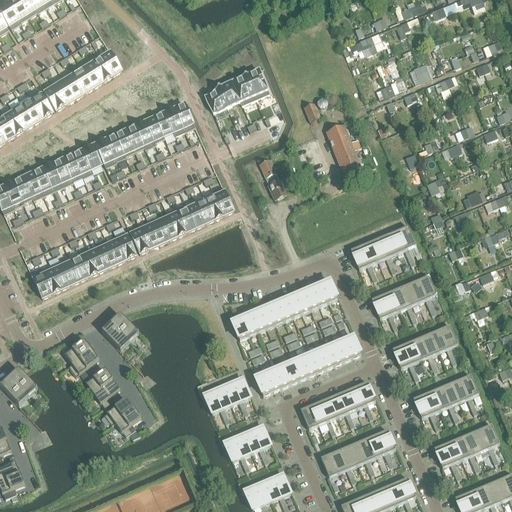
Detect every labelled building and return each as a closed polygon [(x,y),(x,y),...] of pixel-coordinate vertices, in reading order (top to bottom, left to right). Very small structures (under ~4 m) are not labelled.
[(27,0),(17,0),(16,1),(29,22),(37,17),(38,18),(27,0)] [(39,0),(27,0),(38,18),(47,12),(39,0)] [(51,0),(39,0),(47,12),(48,12),(45,8),(53,3),(51,0)] [(476,0),(474,0),(465,4),(470,15),(481,10),(476,0)] [(16,1),(7,6),(21,29),(22,28),(21,27),(29,22),(16,1)] [(7,6),(0,10),(0,14),(12,34),(21,29),(7,6)] [(417,7),(404,12),(407,20),(420,16),(417,7)] [(0,20),(0,39),(0,40),(9,35),(0,20)] [(482,50),(484,58),(497,53),(494,45),(482,50)] [(366,47),(356,52),(360,62),(370,57),(366,47)] [(472,49),(465,52),(468,58),(475,55),(472,49)] [(110,56),(101,62),(112,80),(122,74),(118,68),(119,67),(116,62),(114,63),(110,56)] [(89,63),(103,86),(112,80),(101,62),(99,59),(90,64),(89,63)] [(458,62),(451,65),(455,74),(462,71),(458,62)] [(89,63),(80,69),(94,91),(103,86),(89,63)] [(80,70),(71,76),(84,97),(94,91),(80,69),(79,69),(80,70)] [(249,78),(245,79),(256,104),(270,98),(259,73),(249,78)] [(71,76),(62,82),(75,103),(84,97),(71,76)] [(232,85),(240,105),(242,110),(256,104),(245,79),(242,81),(232,85)] [(53,86),(52,86),(66,109),(75,103),(62,82),(62,83),(63,85),(55,90),(53,86)] [(222,89),(219,91),(227,111),(240,105),(232,85),(222,90),(222,89)] [(52,86),(43,92),(56,114),(66,109),(52,86)] [(374,92),(377,101),(391,96),(387,87),(374,92)] [(215,93),(205,97),(213,117),(227,111),(219,91),(215,92),(215,93)] [(39,94),(30,100),(43,122),(53,117),(39,94)] [(415,95),(404,100),(407,108),(418,104),(415,95)] [(338,105),(338,103),(337,101),(335,99),(332,99),(330,100),(329,102),(328,105),(329,107),(332,108),(334,109),(336,108),(338,105)] [(31,104),(23,110),(34,128),(43,122),(30,100),(29,100),(31,104)] [(327,110),(328,107),(327,105),(325,103),(322,103),(320,104),(318,106),(318,108),(319,111),(321,112),(323,113),(326,112),(327,110)] [(392,104),(386,107),(389,115),(395,113),(392,104)] [(324,121),(321,113),(318,115),(315,106),(304,110),(310,126),(321,122),(324,121)] [(185,107),(175,112),(186,136),(195,131),(190,120),(191,120),(188,114),(185,107)] [(23,110),(13,115),(25,134),(34,128),(23,110)] [(175,112),(165,116),(176,140),(186,136),(175,112)] [(508,114),(496,119),(500,127),(511,123),(508,114)] [(2,117),(15,139),(25,134),(13,115),(5,121),(2,117)] [(165,116),(155,121),(165,143),(164,140),(173,136),(175,141),(176,140),(165,116)] [(2,117),(0,118),(0,135),(6,145),(15,139),(2,117)] [(155,121),(145,126),(156,149),(155,147),(165,143),(155,121)] [(145,126),(135,130),(146,154),(156,149),(145,126)] [(463,127),(453,131),(458,142),(468,138),(463,127)] [(363,177),(354,154),(361,151),(358,143),(351,146),(344,129),(327,136),(346,184),(363,177)] [(135,130),(125,135),(135,156),(144,152),(145,154),(146,154),(135,130)] [(125,135),(115,139),(126,162),(126,161),(135,156),(125,135)] [(115,139),(105,144),(116,168),(117,167),(116,166),(126,162),(115,139)] [(489,139),(479,143),(484,156),(494,152),(489,139)] [(105,144),(95,148),(106,172),(116,168),(105,144)] [(92,150),(83,154),(92,174),(101,169),(92,150)] [(83,154),(73,159),(84,183),(94,178),(92,174),(83,154)] [(414,157),(406,161),(410,172),(419,169),(414,157)] [(73,159),(63,163),(74,187),(73,186),(82,182),(83,183),(84,183),(73,159)] [(63,163),(53,168),(64,192),(74,187),(63,163)] [(261,168),(260,168),(268,187),(269,188),(268,189),(275,204),(289,197),(286,192),(285,193),(280,183),(280,184),(273,170),(270,163),(261,168)] [(47,171),(43,172),(54,196),(64,192),(53,168),(52,168),(52,167),(46,169),(47,171)] [(43,172),(33,177),(44,201),(54,196),(43,172)] [(33,177),(23,181),(34,205),(44,201),(33,177)] [(23,181),(13,186),(24,209),(24,208),(24,207),(33,203),(34,205),(23,181)] [(13,186),(3,190),(14,214),(15,214),(15,213),(24,209),(13,186)] [(432,186),(422,190),(427,203),(437,198),(432,186)] [(3,190),(0,191),(0,209),(4,219),(14,214),(3,190)] [(223,191),(213,195),(224,219),(234,215),(231,208),(228,202),(223,191)] [(213,196),(204,200),(215,223),(224,219),(213,195),(212,195),(213,196)] [(473,195),(463,200),(468,211),(478,206),(473,195)] [(205,204),(197,208),(206,227),(215,223),(204,200),(204,201),(205,204)] [(502,200),(485,207),(488,215),(505,208),(502,200)] [(185,208),(176,212),(187,236),(196,232),(185,208)] [(186,208),(185,208),(196,232),(206,227),(197,208),(188,212),(186,208)] [(176,212),(166,216),(177,240),(187,236),(176,212)] [(466,215),(455,219),(458,228),(469,223),(466,215)] [(158,220),(157,221),(168,245),(177,240),(166,216),(166,217),(167,218),(158,221),(158,220)] [(157,221),(148,225),(150,229),(159,249),(168,245),(157,221)] [(138,229),(129,234),(140,257),(149,253),(138,229)] [(139,229),(138,229),(149,253),(159,249),(150,229),(141,233),(139,229)] [(416,250),(410,234),(409,230),(401,234),(401,233),(398,234),(407,254),(409,253),(416,250)] [(407,254),(398,234),(389,238),(397,258),(405,254),(408,262),(412,260),(409,253),(407,254)] [(125,235),(116,240),(127,264),(136,259),(125,235)] [(397,258),(389,238),(380,242),(388,262),(390,261),(397,258)] [(107,244),(106,244),(117,268),(127,264),(116,240),(115,240),(115,241),(107,245),(107,244)] [(388,262),(380,242),(370,246),(378,266),(386,262),(389,270),(393,268),(390,261),(388,262)] [(106,244),(97,248),(108,272),(117,268),(106,244)] [(378,266),(370,246),(361,250),(369,269),(371,269),(378,266)] [(97,249),(88,253),(89,255),(99,276),(108,272),(97,248),(96,248),(97,249)] [(369,269),(361,250),(351,254),(359,274),(367,270),(370,278),(374,276),(371,269),(369,269)] [(89,255),(79,259),(89,281),(99,276),(89,255)] [(70,261),(69,261),(80,285),(89,281),(79,259),(71,263),(70,261)] [(69,261),(60,265),(71,289),(80,285),(69,261)] [(60,265),(50,270),(61,294),(71,289),(60,265)] [(50,270),(41,274),(42,276),(52,298),(61,294),(50,270)] [(42,276),(33,280),(37,290),(36,290),(39,296),(42,302),(52,298),(42,276)] [(437,299),(431,284),(429,280),(422,283),(419,284),(427,303),(429,302),(437,299)] [(427,303),(419,284),(410,288),(418,307),(426,304),(429,312),(432,310),(429,302),(427,303)] [(337,301),(333,291),(330,285),(321,289),(328,307),(338,303),(337,301)] [(418,307),(410,288),(400,292),(409,311),(411,310),(418,307)] [(328,307),(321,289),(312,292),(320,310),(328,307)] [(320,310),(312,292),(303,296),(311,314),(320,310)] [(409,311),(400,292),(391,296),(399,315),(407,312),(410,319),(414,318),(411,310),(409,311)] [(311,314),(303,296),(294,300),(302,318),(311,314)] [(399,315),(391,296),(382,300),(390,319),(392,318),(399,315)] [(302,318),(294,300),(285,304),(293,322),(302,318)] [(390,319),(382,300),(372,304),(380,323),(388,320),(391,327),(395,326),(392,318),(390,319)] [(293,322),(285,304),(277,307),(284,325),(293,322)] [(284,325),(277,307),(268,311),(275,329),(284,325)] [(275,329),(268,311),(259,315),(267,333),(275,329)] [(267,333),(259,315),(250,318),(258,336),(267,333)] [(137,335),(127,325),(121,318),(112,327),(128,344),(137,335)] [(258,336),(250,318),(241,322),(249,340),(258,336)] [(249,340),(241,322),(232,326),(239,343),(239,342),(240,344),(249,340)] [(128,344),(112,327),(103,336),(109,343),(119,353),(128,344)] [(458,349),(452,333),(450,330),(443,333),(442,332),(440,333),(448,353),(450,352),(458,349)] [(448,353),(440,333),(431,337),(439,357),(446,354),(449,361),(453,360),(450,352),(448,353)] [(511,336),(503,340),(507,348),(511,345),(511,336)] [(439,357),(431,337),(421,341),(429,361),(431,360),(439,357)] [(361,357),(354,341),(344,344),(352,362),(361,359),(360,357),(361,357)] [(429,361),(421,341),(412,345),(420,365),(428,362),(431,369),(435,367),(431,360),(429,361)] [(352,362),(344,344),(336,348),(343,366),(352,362)] [(492,344),(486,346),(489,355),(495,353),(492,344)] [(69,371),(92,354),(85,345),(76,351),(72,346),(62,353),(66,358),(65,359),(72,368),(69,370),(69,371)] [(420,365),(412,345),(402,349),(411,369),(413,368),(420,365)] [(343,366),(336,348),(327,352),(334,370),(343,366)] [(411,369),(402,349),(393,353),(401,373),(409,369),(412,377),(416,375),(413,368),(411,369)] [(334,370),(327,352),(318,356),(325,374),(334,370)] [(90,371),(99,364),(92,354),(69,371),(76,381),(80,378),(84,383),(94,376),(90,371)] [(325,374),(318,356),(309,359),(317,377),(325,374)] [(317,377),(309,359),(300,363),(308,381),(317,377)] [(308,381),(300,363),(291,367),(299,385),(308,381)] [(299,385),(291,367),(282,371),(290,388),(299,385)] [(290,388),(282,371),(274,374),(281,392),(290,388)] [(35,390),(26,380),(20,373),(10,381),(26,398),(35,390)] [(94,398),(113,384),(106,374),(97,380),(94,376),(84,383),(87,387),(86,388),(94,398)] [(281,392),(274,374),(265,378),(272,396),(281,392)] [(272,396),(265,378),(255,382),(262,398),(263,398),(263,400),(272,396)] [(479,398),(473,383),(471,379),(463,382),(461,383),(469,402),(471,402),(479,398)] [(26,398),(10,381),(1,390),(17,407),(26,398)] [(251,401),(243,382),(241,383),(241,382),(237,384),(237,385),(234,387),(233,386),(241,405),(243,405),(251,401)] [(469,402),(461,383),(451,387),(460,406),(467,403),(470,411),(474,409),(471,402),(469,402)] [(111,400),(120,393),(113,384),(94,398),(101,407),(105,412),(115,405),(111,400)] [(241,405),(233,386),(232,387),(231,386),(227,388),(228,389),(224,391),(224,390),(223,390),(231,409),(239,406),(242,413),(246,412),(243,405),(241,405)] [(376,405),(369,390),(370,390),(369,386),(361,389),(360,389),(358,390),(366,409),(368,409),(376,405)] [(460,406),(451,387),(442,391),(450,410),(452,410),(460,406)] [(231,409),(223,390),(222,391),(222,390),(218,392),(218,393),(215,395),(214,394),(222,413),(224,413),(231,409)] [(366,409),(358,390),(348,394),(356,413),(364,410),(367,417),(371,415),(368,409),(366,409)] [(450,410),(442,391),(433,395),(441,414),(448,411),(452,419),(455,417),(452,410),(450,410)] [(222,413),(214,394),(213,394),(208,396),(209,397),(205,399),(205,400),(212,418),(220,414),(223,421),(227,419),(224,413),(222,413)] [(356,413),(348,394),(339,398),(347,417),(349,416),(356,413)] [(441,414),(433,395),(423,399),(431,418),(433,417),(441,414)] [(347,417),(339,398),(329,402),(338,421),(345,418),(348,425),(352,423),(349,416),(347,417)] [(431,418),(423,399),(413,403),(422,422),(430,419),(433,427),(437,425),(433,417),(431,418)] [(338,421),(329,402),(320,406),(328,425),(330,424),(338,421)] [(115,427),(135,413),(127,403),(118,409),(115,405),(105,412),(108,416),(105,419),(112,429),(115,427)] [(328,425),(320,406),(311,410),(319,429),(326,426),(329,433),(333,431),(330,424),(328,425)] [(319,429),(311,410),(301,414),(309,433),(319,429)] [(141,422),(135,413),(115,427),(122,436),(123,436),(126,441),(130,438),(133,443),(140,440),(132,429),(141,422)] [(500,448),(493,433),(494,433),(492,429),(484,432),(482,433),(490,452),(492,451),(500,448)] [(271,449),(263,430),(261,431),(261,430),(257,432),(257,433),(254,435),(253,434),(261,453),(263,453),(271,449)] [(490,452),(482,433),(472,437),(481,456),(488,453),(491,460),(495,459),(492,451),(490,452)] [(261,453),(253,434),(252,434),(247,436),(248,437),(245,439),(244,438),(243,438),(252,457),(259,454),(262,461),(266,460),(263,453),(261,453)] [(396,453),(390,438),(391,437),(389,434),(381,437),(378,438),(386,457),(388,457),(396,453)] [(481,456),(472,437),(463,441),(471,460),(473,459),(481,456)] [(252,457),(243,438),(242,438),(238,440),(239,441),(235,443),(235,442),(234,442),(242,461),(244,461),(252,457)] [(386,457),(378,438),(368,442),(377,461),(384,458),(387,465),(391,463),(388,457),(386,457)] [(471,460),(463,441),(454,444),(462,464),(469,461),(472,468),(476,467),(473,459),(471,460)] [(242,461),(234,442),(233,442),(229,444),(229,445),(225,447),(226,448),(225,448),(233,465),(240,462),(243,469),(247,467),(244,461),(242,461)] [(377,461),(368,442),(359,446),(367,465),(369,464),(377,461)] [(1,459),(11,455),(6,444),(0,446),(0,465),(3,464),(1,459)] [(462,464),(454,444),(444,448),(452,468),(454,467),(462,464)] [(367,465),(359,446),(350,450),(358,469),(365,466),(368,473),(372,471),(369,464),(367,465)] [(452,468),(444,448),(434,453),(443,472),(451,469),(454,476),(458,474),(454,467),(452,468)] [(358,469),(350,450),(340,454),(348,473),(350,472),(358,469)] [(348,473),(340,454),(331,458),(339,477),(346,474),(349,481),(353,479),(350,472),(348,473)] [(339,477),(331,458),(321,462),(329,481),(339,477)] [(0,486),(20,478),(16,466),(6,470),(3,464),(0,465),(0,486)] [(15,493),(25,488),(20,478),(0,486),(0,491),(3,498),(3,497),(6,503),(11,501),(17,498),(15,493)] [(291,497),(283,478),(281,478),(277,480),(278,481),(274,483),(274,482),(273,482),(281,501),(283,501),(291,497)] [(511,478),(505,482),(505,481),(503,482),(511,502),(511,501),(511,478)] [(281,501),(273,482),(272,482),(268,484),(268,485),(265,487),(264,486),(272,505),(279,502),(282,509),(286,507),(283,501),(281,501)] [(416,501),(410,486),(411,485),(409,482),(401,485),(398,486),(406,505),(408,504),(416,501)] [(511,501),(511,502),(503,482),(493,486),(501,506),(509,502),(511,509),(511,501)] [(272,505),(264,486),(262,486),(258,488),(259,489),(255,491),(255,490),(254,490),(262,509),(264,508),(272,505)] [(406,505),(398,486),(389,490),(397,509),(404,506),(406,511),(409,511),(411,511),(408,504),(406,505)] [(501,506),(493,486),(484,490),(492,510),(494,509),(501,506)] [(262,509),(254,490),(253,490),(249,492),(249,493),(245,495),(246,496),(245,496),(252,511),(255,511),(261,510),(261,511),(265,511),(264,508),(262,509)] [(390,511),(397,509),(389,490),(379,494),(386,511),(390,511)] [(492,510),(484,490),(474,494),(481,511),(486,511),(490,510),(490,511),(495,511),(494,509),(492,510)] [(386,511),(379,494),(370,498),(375,511),(386,511)] [(481,511),(474,494),(465,498),(470,511),(481,511)] [(375,511),(370,498),(360,502),(364,511),(375,511)] [(470,511),(465,498),(455,502),(459,511),(470,511)] [(364,511),(360,502),(351,506),(353,511),(364,511)]
